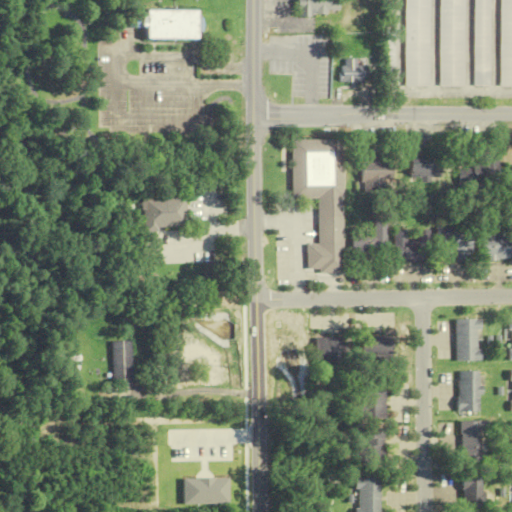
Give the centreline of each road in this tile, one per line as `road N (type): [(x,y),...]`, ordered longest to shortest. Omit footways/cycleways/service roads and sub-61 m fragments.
road 1 (tertiary): [(511,114),(253,116)]
road 2 (residential): [(258,300),(511,296)]
road 3 (residential): [(425,296),(423,511)]
road 4 (secondary): [(253,116),(258,325)]
road 5 (secondary): [(259,347),(260,511)]
